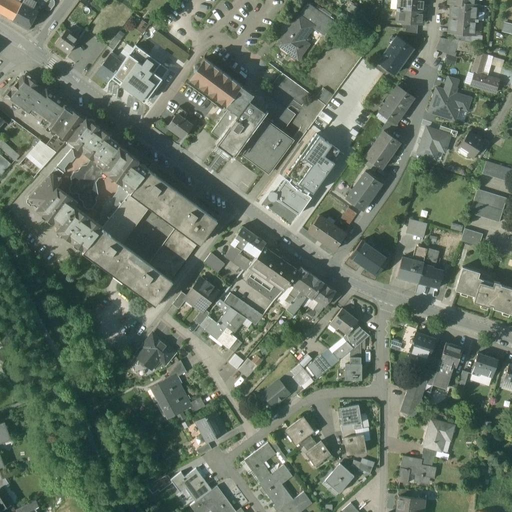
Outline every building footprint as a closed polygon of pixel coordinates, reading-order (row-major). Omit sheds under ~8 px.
[(12,0),(0,0),(0,13),(12,20),(21,4),(12,0)] [(23,0),(22,3),(31,9),(35,0),(23,0)] [(399,0),(398,10),(422,12),(423,0),(399,0)] [(31,9),(22,3),(21,4),(12,20),(28,29),(37,12),(31,9)] [(473,5),(452,3),(451,17),(474,19),(476,5),(473,5)] [(307,4),(299,15),(324,34),(333,22),(307,4)] [(422,12),(398,10),(397,22),(417,24),(421,24),(422,12)] [(282,38),(277,45),(298,60),(309,45),(303,41),(314,27),(299,15),(286,33),(282,38)] [(281,16),(271,30),(278,35),(282,29),(288,21),(281,16)] [(474,19),(451,17),(449,32),(453,33),(465,34),(471,34),(473,34),(474,19)] [(142,19),(135,27),(141,33),(149,25),(142,19)] [(511,25),(504,24),(503,32),(511,33),(511,25)] [(286,33),(282,29),(278,35),(282,38),(286,33)] [(65,30),(55,45),(67,54),(78,40),(65,30)] [(465,34),(453,33),(453,39),(465,42),(465,34)] [(397,35),(379,60),(395,72),(414,46),(397,35)] [(115,37),(107,48),(112,51),(120,41),(115,37)] [(445,39),(439,38),(439,40),(434,49),(439,51),(445,39)] [(451,40),(445,39),(439,51),(447,54),(451,40)] [(122,63),(111,78),(144,102),(168,69),(135,45),(122,63)] [(487,55),(477,52),(471,73),(474,74),(470,85),(495,93),(498,80),(486,77),(487,73),(482,72),(487,55)] [(110,54),(95,73),(108,82),(111,78),(122,63),(110,54)] [(241,86),(204,59),(199,67),(198,66),(195,66),(193,69),(193,72),(194,73),(188,80),(226,108),(228,110),(236,99),(245,106),(249,101),(250,101),(254,96),(241,87),(241,86)] [(281,73),(257,106),(266,113),(263,117),(284,132),(311,94),(281,73)] [(28,111),(44,89),(25,74),(22,75),(2,97),(2,100),(16,109),(18,108),(20,105),(28,111)] [(459,80),(448,76),(444,90),(455,93),(459,80)] [(397,84),(378,111),(388,119),(394,123),(414,95),(397,84)] [(444,90),(435,87),(428,113),(455,121),(458,108),(467,111),(471,98),(455,93),(444,90)] [(44,89),(28,111),(48,125),(65,103),(65,102),(46,88),(44,89)] [(333,96),(323,88),(315,98),(325,106),(333,96)] [(250,101),(249,101),(245,106),(236,99),(228,110),(211,133),(236,152),(237,151),(265,171),(269,174),(293,141),(261,118),(265,113),(250,101)] [(85,119),(65,103),(48,125),(67,139),(85,119)] [(173,116),(175,117),(167,128),(182,139),(192,126),(191,125),(196,119),(192,117),(179,107),(173,116)] [(318,117),(328,124),(332,119),(321,112),(318,117)] [(85,119),(67,139),(71,142),(90,157),(92,158),(103,166),(101,168),(107,173),(111,176),(121,183),(131,191),(131,190),(148,169),(137,161),(139,160),(127,150),(119,145),(118,146),(111,141),(111,138),(109,136),(109,134),(103,129),(103,130),(100,130),(99,127),(89,120),(86,117),(85,119)] [(394,123),(388,119),(384,124),(393,130),(397,125),(394,123)] [(393,130),(384,124),(380,129),(382,131),(390,135),(393,130)] [(67,139),(48,125),(45,130),(52,135),(63,144),(67,139)] [(457,132),(440,126),(438,132),(449,136),(455,138),(457,132)] [(438,132),(426,127),(417,153),(430,157),(433,151),(436,149),(444,152),(449,136),(438,132)] [(390,135),(382,131),(364,157),(366,159),(377,167),(380,169),(399,142),(390,135)] [(482,141),(468,132),(459,145),(468,151),(466,154),(473,158),(477,151),(483,141),(482,141)] [(332,161),(339,150),(316,134),(286,175),(291,178),(288,181),(285,179),(275,194),(274,192),(272,192),(271,193),(270,193),(269,195),(269,196),(270,198),(272,199),(273,199),(275,198),(298,214),(310,197),(307,195),(309,191),(312,193),(334,163),(332,161)] [(63,144),(52,135),(45,145),(56,152),(63,144)] [(19,156),(0,139),(0,148),(15,161),(19,156)] [(490,142),(484,139),(482,141),(483,141),(477,151),(482,154),(490,142)] [(45,145),(40,140),(31,152),(46,163),(56,152),(45,145)] [(71,148),(57,165),(64,171),(65,170),(64,170),(64,167),(69,161),(71,161),(75,156),(73,155),(72,149),(71,148)] [(236,152),(231,158),(260,179),(265,171),(237,151),(236,152)] [(46,163),(31,152),(19,165),(34,177),(46,163)] [(0,176),(10,165),(0,157),(0,176)] [(103,166),(92,158),(86,164),(82,165),(77,170),(77,171),(74,172),(70,176),(72,183),(70,186),(70,190),(73,192),(77,192),(79,193),(80,197),(79,197),(83,200),(84,205),(84,206),(88,208),(92,208),(96,202),(95,198),(98,195),(96,182),(99,177),(104,177),(107,173),(101,168),(103,166)] [(377,167),(366,159),(363,164),(374,171),(377,167)] [(511,178),(511,169),(485,161),(481,174),(511,183),(511,178)] [(154,301),(214,221),(182,197),(154,176),(155,175),(148,169),(131,190),(83,250),(82,251),(92,259),(94,257),(120,276),(154,301)] [(364,171),(345,198),(362,210),(381,183),(364,171)] [(50,173),(28,196),(28,199),(32,203),(35,203),(38,205),(35,207),(35,208),(35,209),(57,186),(61,181),(60,176),(57,176),(53,173),(50,173)] [(112,198),(108,199),(103,206),(105,208),(101,213),(101,217),(99,220),(96,221),(102,226),(131,191),(121,183),(118,188),(118,190),(112,198)] [(35,209),(58,226),(75,205),(78,201),(57,186),(35,209)] [(506,198),(477,189),(469,213),(498,222),(506,198)] [(75,205),(58,226),(56,229),(83,250),(102,226),(96,221),(75,205)] [(348,208),(339,221),(347,227),(356,214),(348,208)] [(345,233),(318,214),(306,231),(333,250),(345,233)] [(426,224),(409,219),(406,233),(423,237),(426,224)] [(253,234),(242,226),(230,243),(233,245),(225,257),(233,263),(240,253),(243,248),(253,234)] [(481,234),(464,229),(460,241),(477,246),(481,234)] [(253,234),(243,248),(255,256),(262,246),(265,242),(253,234)] [(388,259),(361,240),(349,257),(376,276),(388,259)] [(297,271),(262,246),(255,256),(251,261),(248,266),(254,270),(250,275),(271,289),(275,285),(283,290),(289,282),(297,271)] [(415,260),(402,256),(396,277),(418,283),(427,249),(418,246),(415,260)] [(437,251),(427,248),(427,249),(418,283),(438,288),(442,270),(433,267),(433,266),(437,251)] [(220,260),(210,252),(203,261),(217,272),(224,264),(219,261),(220,260)] [(233,263),(243,270),(244,268),(246,270),(248,266),(251,261),(240,253),(233,263)] [(478,272),(461,266),(454,289),(474,295),(472,300),(489,306),(489,304),(492,304),(491,306),(511,313),(511,308),(511,300),(511,297),(511,287),(499,284),(499,283),(493,280),(491,285),(479,281),(480,278),(477,277),(478,272)] [(311,274),(300,267),(297,271),(289,282),(294,286),(300,290),(311,274)] [(311,274),(300,290),(305,294),(312,298),(312,297),(323,283),(311,274)] [(203,281),(199,278),(186,295),(183,299),(184,300),(186,297),(186,298),(194,304),(209,283),(205,279),(203,281)] [(209,283),(194,304),(201,309),(202,310),(200,312),(201,312),(204,309),(217,291),(213,288),(214,286),(209,283)] [(323,283),(312,297),(318,302),(324,306),(328,301),(335,291),(323,283)] [(300,290),(294,286),(289,294),(294,298),(298,292),(300,290)] [(335,291),(328,301),(333,304),(341,295),(335,291)] [(181,292),(172,304),(178,309),(186,298),(186,297),(184,300),(183,299),(186,295),(181,292)] [(303,296),(298,292),(290,303),(289,304),(285,309),(292,315),(300,305),(299,305),(306,297),(304,295),(303,296)] [(263,315),(230,293),(223,302),(237,312),(246,318),(255,325),(263,315)] [(289,294),(285,299),(290,303),(294,298),(289,294)] [(324,306),(318,302),(313,309),(319,313),(324,306)] [(229,307),(217,323),(212,319),(205,329),(204,329),(216,339),(237,312),(229,307)] [(343,307),(331,322),(346,334),(347,334),(355,325),(358,320),(343,307)] [(312,311),(308,308),(305,312),(314,319),(318,314),(312,311)] [(201,309),(193,320),(199,324),(207,315),(209,312),(204,309),(201,312),(200,312),(202,310),(201,309)] [(237,312),(216,339),(229,348),(237,338),(232,335),(246,318),(237,312)] [(207,315),(199,324),(205,329),(212,319),(207,315)] [(355,325),(347,334),(346,334),(343,337),(346,341),(347,341),(353,348),(354,348),(361,342),(368,336),(361,329),(360,327),(357,326),(355,325)] [(434,339),(416,332),(410,350),(427,356),(428,357),(428,356),(434,339)] [(151,334),(143,344),(147,347),(155,337),(151,334)] [(163,342),(156,337),(156,338),(155,337),(147,347),(138,358),(150,368),(158,358),(160,360),(169,349),(170,348),(166,345),(165,346),(162,343),(163,342)] [(237,338),(229,348),(234,352),(241,342),(237,338)] [(346,341),(332,352),(338,360),(349,351),(353,348),(347,341),(346,341)] [(361,342),(354,348),(353,348),(349,351),(349,357),(360,357),(361,342)] [(439,360),(438,361),(452,366),(455,367),(461,347),(445,342),(439,360)] [(332,352),(328,348),(321,354),(328,363),(331,367),(339,360),(332,352)] [(169,349),(160,360),(165,364),(166,363),(167,363),(174,355),(173,354),(174,353),(169,349)] [(349,351),(341,358),(341,363),(345,363),(349,363),(349,357),(349,351)] [(307,353),(298,362),(302,365),(311,357),(307,353)] [(497,360),(477,353),(470,373),(478,376),(479,373),(491,377),(497,360)] [(235,354),(229,362),(236,368),(243,360),(235,354)] [(321,354),(306,366),(314,375),(328,363),(321,354)] [(261,360),(256,356),(251,361),(257,365),(261,360)] [(434,358),(428,356),(428,357),(427,356),(423,368),(430,370),(434,358)] [(360,357),(349,357),(349,363),(345,363),(345,379),(361,380),(361,363),(360,363),(360,357)] [(248,358),(238,370),(247,377),(257,365),(251,361),(248,358)] [(430,370),(423,390),(429,392),(431,384),(438,361),(439,360),(434,358),(430,370)] [(180,360),(177,362),(168,372),(170,376),(174,374),(176,377),(186,372),(180,360)] [(438,361),(431,384),(444,389),(452,366),(438,361)] [(511,364),(508,363),(503,379),(511,381),(511,391),(511,393),(511,364)] [(423,368),(415,365),(399,411),(414,417),(423,390),(430,370),(423,368)] [(310,377),(303,368),(292,377),(300,386),(310,377)] [(468,372),(462,371),(458,383),(464,385),(468,372)] [(170,376),(150,387),(158,403),(183,390),(176,377),(174,374),(170,376)] [(278,380),(262,393),(272,406),(289,393),(278,380)] [(183,390),(158,403),(167,419),(189,407),(191,405),(190,403),(183,390)] [(200,397),(190,403),(191,405),(189,407),(192,412),(204,405),(200,397)] [(357,406),(339,409),(341,419),(340,419),(341,425),(341,426),(353,424),(360,423),(358,407),(357,407),(357,406)] [(214,411),(196,421),(206,441),(224,431),(214,411)] [(302,416),(286,428),(297,443),(308,434),(313,431),(312,430),(311,431),(307,425),(308,424),(302,416)] [(445,423),(430,419),(422,446),(424,446),(436,450),(440,451),(444,439),(449,440),(452,429),(444,427),(445,423)] [(0,456),(0,443),(10,440),(4,423),(0,424),(0,467),(3,466),(0,456)] [(308,434),(297,443),(300,447),(302,446),(312,439),(308,434)] [(355,435),(343,437),(346,454),(365,451),(362,434),(355,435)] [(279,449),(272,439),(267,443),(274,453),(279,449)] [(312,439),(302,446),(306,451),(316,444),(312,439)] [(330,454),(320,441),(316,444),(306,451),(304,453),(314,465),(330,454)] [(208,442),(196,449),(199,454),(211,448),(208,442)] [(267,442),(243,460),(260,481),(270,474),(261,463),(275,453),(274,453),(267,443),(267,442)] [(436,450),(424,446),(422,453),(433,456),(434,457),(436,450)] [(433,456),(422,453),(421,460),(420,465),(431,467),(433,456)] [(431,467),(420,465),(421,460),(402,456),(397,482),(407,484),(409,474),(420,476),(420,477),(422,478),(422,476),(433,478),(435,468),(431,467)] [(353,475),(339,463),(325,480),(338,492),(353,475)] [(372,467),(361,463),(358,469),(370,473),(372,467)] [(260,481),(258,483),(274,504),(281,499),(285,505),(293,499),(281,483),(291,476),(283,464),(270,474),(260,481)] [(195,469),(184,477),(180,473),(170,480),(179,492),(185,488),(195,501),(210,490),(195,469)] [(161,478),(157,471),(153,473),(157,480),(161,478)] [(157,480),(146,486),(152,494),(169,482),(165,476),(157,480)] [(195,501),(189,505),(194,511),(205,511),(209,509),(211,511),(234,511),(235,511),(216,485),(210,490),(195,501)] [(8,494),(5,488),(4,489),(3,487),(4,486),(3,486),(0,487),(0,510),(14,503),(13,502),(12,502),(7,494),(8,494)] [(285,505),(278,510),(279,511),(298,511),(311,503),(303,492),(293,499),(285,505)] [(408,497),(397,495),(397,496),(395,511),(418,511),(419,510),(421,510),(423,499),(408,497)] [(274,504),(272,505),(277,511),(278,510),(285,505),(281,499),(274,504)] [(35,500),(16,510),(17,511),(29,511),(38,507),(35,500)] [(350,503),(341,511),(348,511),(354,507),(350,503)]
